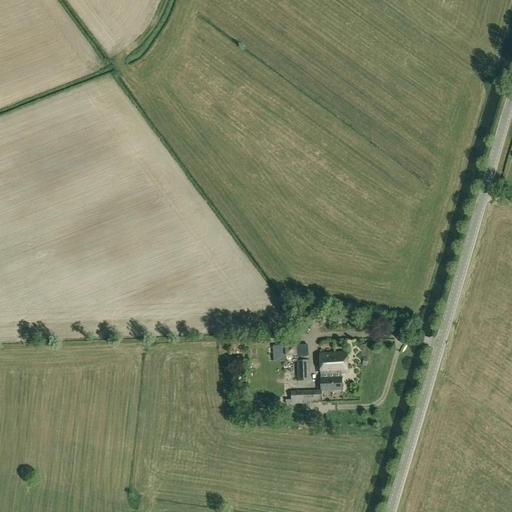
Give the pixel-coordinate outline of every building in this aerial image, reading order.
[(304,315),(309,323),(318,320),(311,310),(310,311),(304,302),(299,306),(305,315),(304,315)] [(283,357),(282,342),(271,343),(271,357),(283,357)] [(297,356),(297,344),(285,345),(285,346),(286,356),(297,356)] [(346,352),(319,354),(320,374),(321,374),(321,378),(341,378),(341,374),(348,373),(346,352)] [(298,361),(297,361),(298,381),(310,381),(309,361),(298,361)] [(321,390),(291,392),(292,404),(309,403),(322,403),(322,391),(342,390),(342,382),(342,378),(341,378),(321,378),(321,383),(321,390)]
